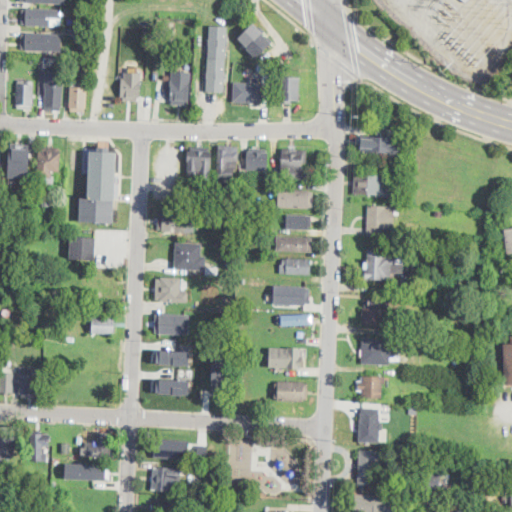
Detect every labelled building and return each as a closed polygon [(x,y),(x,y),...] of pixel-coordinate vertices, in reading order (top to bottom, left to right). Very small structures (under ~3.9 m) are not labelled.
[(62,10),(62,26),(26,25),(26,24),(22,24),(22,9),(62,10)] [(257,57),(247,47),(248,46),(238,37),(254,21),(264,31),(263,32),(272,42),(257,57)] [(226,85),(226,92),(207,91),(210,47),(211,26),(229,27),(226,85)] [(56,34),(56,50),(50,50),(26,50),(26,48),(22,48),(22,35),(27,35),(27,33),(56,34)] [(90,35),(89,43),(88,52),(81,52),(81,46),(79,45),(80,35),(90,35)] [(45,69),(45,109),(62,109),(64,70),(45,69)] [(191,73),(190,105),(172,104),(172,73),(191,73)] [(141,80),(141,97),(138,97),(138,100),(125,100),(125,97),(122,97),(123,75),(132,75),(132,80),(141,80)] [(300,76),(299,99),(292,99),(292,103),(280,103),(280,90),(278,89),(278,75),(300,76)] [(34,82),(33,105),(32,105),(32,109),(19,109),(19,104),(17,104),(18,84),(27,84),(27,81),(34,82)] [(264,96),(263,103),(234,101),(235,82),(264,84),(264,96)] [(85,108),(85,112),(71,111),(73,84),(88,85),(87,108),(85,108)] [(389,143),(388,153),(371,151),(371,153),(360,152),(362,140),(362,135),(386,138),(385,142),(389,143)] [(31,155),(31,174),(27,174),(27,178),(16,178),(16,183),(8,183),(9,144),(31,145),(31,155)] [(238,147),(236,182),(216,180),(219,145),(238,147)] [(60,148),(60,152),(62,152),(61,172),(53,171),(53,177),(55,177),(54,185),(38,184),(40,151),(41,151),(41,146),(60,148)] [(110,147),(110,152),(117,152),(115,222),(80,221),(81,197),(89,197),(91,150),(98,151),(98,147),(110,147)] [(212,152),(211,182),(203,182),(203,185),(189,184),(190,148),(212,149),(212,152)] [(266,149),(266,153),(268,153),(268,170),(247,170),(248,152),(250,152),(250,149),(266,149)] [(308,150),(307,162),(302,162),(301,173),(305,173),(305,178),(282,176),(283,149),(308,150)] [(394,188),(393,194),(389,194),(389,197),(353,194),(355,174),(384,176),(384,183),(391,183),(391,188),(394,188)] [(314,206),(276,206),(275,191),(314,191),(314,206)] [(401,208),(400,215),(395,214),(394,229),(384,228),(384,236),(368,235),(370,206),(401,208)] [(186,211),(186,220),(195,220),(194,232),(163,231),(163,230),(158,230),(159,212),(165,212),(165,210),(186,211)] [(313,216),(312,226),(309,226),(309,229),(287,228),(288,214),(313,216)] [(258,221),(258,229),(246,228),(246,220),(258,221)] [(312,243),(312,252),(278,250),(278,236),(313,238),(312,243)] [(96,237),(96,259),(71,259),(71,237),(96,237)] [(207,256),(206,270),(175,269),(177,242),(202,243),(202,256),(207,256)] [(404,265),(404,273),(391,273),(391,279),(366,278),(366,271),(363,271),(364,261),(367,259),(368,249),(380,250),(380,255),(392,256),(398,260),(399,260),(399,264),(404,265)] [(311,260),(311,275),(281,274),(281,259),(311,260)] [(508,261),(507,272),(497,272),(497,261),(508,261)] [(219,267),(218,275),(207,275),(208,267),(219,267)] [(182,278),(181,293),(188,293),(188,302),(161,301),(162,300),(156,300),(157,279),(161,279),(163,277),(182,278)] [(273,279),(273,303),(305,304),(305,302),(309,302),(310,287),(306,287),(306,280),(273,279)] [(67,289),(67,301),(50,300),(51,289),(67,289)] [(390,300),(389,312),(393,312),(392,326),(362,325),(363,308),(367,308),(368,299),(390,300)] [(190,313),(190,333),(158,332),(158,312),(190,313)] [(313,324),(278,324),(278,315),(313,314),(313,324)] [(111,318),(113,320),(115,320),(115,332),(113,332),(111,333),(85,333),(86,320),(94,320),(94,318),(111,318)] [(511,336),(503,336),(505,384),(511,383),(511,336)] [(395,356),(395,357),(390,357),(390,364),(362,364),(363,337),(376,337),(376,340),(391,340),(391,345),(396,345),(395,356)] [(270,346),(269,366),(303,367),(303,355),(299,355),(300,347),(270,346)] [(173,363),(173,365),(183,365),(183,364),(189,364),(190,350),(160,349),(160,363),(173,363)] [(212,355),(211,390),(229,390),(230,356),(212,355)] [(43,374),(42,393),(39,393),(39,397),(23,397),(23,393),(20,393),(21,368),(38,368),(37,374),(43,374)] [(6,392),(1,392),(1,374),(15,373),(15,392),(6,392)] [(385,377),(385,383),(383,383),(383,397),(363,397),(363,390),(359,390),(359,381),(363,381),(363,376),(385,377)] [(160,378),(189,379),(189,393),(160,392),(160,378)] [(309,383),(308,399),(303,399),(303,402),(279,401),(278,399),(276,399),(276,384),(278,384),(278,381),(305,382),(305,383),(309,383)] [(416,405),(415,413),(407,413),(408,405),(416,405)] [(384,428),(384,430),(381,430),(380,442),(360,442),(360,419),(361,419),(362,408),(381,409),(380,414),(381,414),(381,420),(382,420),(382,423),(384,423),(384,428)] [(0,432),(16,433),(15,452),(13,452),(12,459),(0,458),(0,432)] [(112,443),(112,446),(112,454),(108,454),(108,456),(89,455),(89,443),(98,443),(99,432),(110,432),(110,435),(113,435),(112,443)] [(44,447),(44,453),(48,453),(48,461),(32,461),(32,434),(50,434),(50,447),(44,447)] [(196,446),(195,455),(192,455),(191,459),(154,457),(155,439),(194,442),(193,446),(196,446)] [(70,441),(70,452),(62,452),(62,441),(70,441)] [(379,451),(378,483),(359,483),(360,451),(379,451)] [(68,462),(108,464),(108,479),(68,477),(68,462)] [(181,470),(180,492),(152,490),(153,468),(181,470)] [(444,470),(444,477),(440,476),(439,498),(420,497),(422,469),(444,470)] [(394,496),(393,511),(355,511),(355,509),(351,509),(352,499),(355,499),(356,494),(394,496)] [(201,501),(200,508),(203,508),(202,511),(185,511),(186,505),(182,505),(181,511),(177,511),(153,511),(154,504),(157,504),(157,498),(201,501)]
